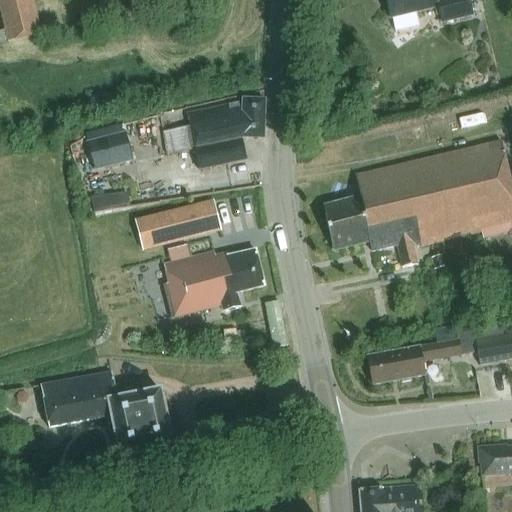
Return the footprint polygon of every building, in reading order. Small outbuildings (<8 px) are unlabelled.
[(33,0),(0,0),(0,3),(10,42),(42,34),(33,0)] [(466,0),(383,0),(388,19),(436,8),(440,23),(470,16),(466,0)] [(0,44),(9,43),(6,32),(0,33),(0,44)] [(188,115),(190,127),(164,133),(169,155),(196,149),(201,170),(248,159),(244,137),(265,138),(266,100),(244,99),(244,102),(188,115)] [(89,144),(95,169),(133,159),(126,134),(89,144)] [(395,135),(352,146),(356,160),(399,150),(395,135)] [(321,207),(332,252),(369,243),(372,252),(395,247),(401,268),(417,265),(413,248),(482,232),(483,239),(510,232),(509,225),(511,224),(511,198),(499,142),(352,177),(357,198),(321,207)] [(95,215),(131,209),(128,194),(93,199),(95,215)] [(214,202),(135,222),(143,253),(222,233),(214,202)] [(170,287),(165,288),(173,319),(224,306),(225,313),(241,309),(238,295),(266,288),(257,252),(230,259),(229,257),(218,260),(217,252),(164,266),(170,287)] [(435,270),(445,266),(440,254),(430,257),(435,270)] [(290,347),(282,308),(266,312),(275,351),(290,347)] [(435,328),(438,346),(457,343),(459,358),(477,355),(475,342),(505,337),(501,315),(435,328)] [(505,337),(475,342),(477,355),(479,366),(511,360),(511,343),(510,336),(505,337)] [(459,358),(457,343),(438,346),(366,358),(370,385),(423,376),(421,364),(459,358)] [(161,395),(119,403),(114,376),(43,389),(50,430),(106,420),(108,427),(113,426),(119,459),(171,450),(161,395)] [(491,447),(476,448),(477,462),(479,462),(480,477),(511,474),(511,447),(491,449),(491,447)] [(421,511),(420,487),(360,491),(361,511),(421,511)]
